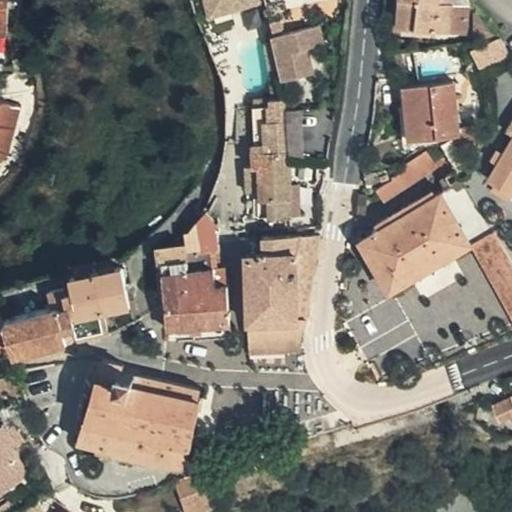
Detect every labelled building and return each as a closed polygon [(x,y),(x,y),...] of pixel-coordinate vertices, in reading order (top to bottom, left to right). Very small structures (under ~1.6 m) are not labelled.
[(0,0),(0,54),(15,55),(17,0),(0,0)] [(216,0),(220,17),(269,7),(267,0),(216,0)] [(480,41),(480,13),(466,12),(451,10),(451,0),(408,0),(405,32),(480,41)] [(451,0),(451,10),(466,12),(466,0),(451,0)] [(297,99),(284,35),(279,15),(272,16),(289,99),(297,99)] [(289,33),(300,31),(298,21),(287,23),(289,33)] [(301,37),(300,31),(289,33),(300,86),(321,83),(309,35),(301,37)] [(332,31),(309,35),(321,83),(327,82),(322,56),(337,53),(332,31)] [(506,67),(511,63),(511,39),(497,48),(497,62),(506,67)] [(0,164),(13,151),(37,69),(7,72),(8,95),(0,91),(0,164)] [(476,90),(424,91),(424,144),(476,143),(476,152),(484,160),(496,136),(476,136),(476,90)] [(304,176),(304,163),(303,153),(303,148),(287,148),(287,140),(302,140),(298,102),(297,99),(289,99),(268,100),(269,163),(263,163),(264,189),(275,189),(284,188),(285,176),(304,176)] [(511,110),(502,126),(511,131),(511,138),(493,173),(511,183),(511,110)] [(287,148),(303,148),(302,140),(287,140),(287,148)] [(465,173),(459,184),(470,177),(470,151),(457,160),(465,173)] [(435,191),(465,173),(457,160),(427,181),(435,191)] [(312,175),(304,176),(304,203),(304,208),(313,208),(312,175)] [(304,203),(304,176),(285,176),(284,188),(284,202),(304,203)] [(478,240),(477,247),(497,236),(484,203),(454,219),(446,201),(473,183),(470,177),(459,184),(441,194),(437,189),(378,222),(382,228),(367,237),(396,289),(478,240)] [(484,203),(473,183),(446,201),(454,219),(484,203)] [(422,185),(398,195),(407,208),(429,195),(422,185)] [(284,202),(284,188),(275,189),(274,213),(284,212),(284,202)] [(304,208),(304,203),(284,202),(284,212),(304,212),(304,208)] [(267,229),(247,232),(247,243),(260,240),(267,229)] [(323,252),(326,233),(267,229),(260,240),(247,243),(251,345),(303,340),(314,306),(323,252)] [(504,284),(511,295),(511,254),(497,236),(477,247),(504,284)] [(198,269),(196,245),(169,252),(176,325),(200,324),(207,324),(208,333),(237,333),(234,283),(224,283),(223,266),(198,269)] [(137,289),(130,252),(105,259),(79,262),(85,292),(82,292),(85,310),(95,308),(97,321),(117,317),(112,294),(137,289)] [(9,287),(0,288),(0,317),(16,314),(14,305),(9,287)] [(82,292),(72,294),(70,295),(68,292),(14,305),(16,314),(22,338),(76,325),(73,313),(85,310),(82,292)] [(85,310),(88,323),(97,321),(95,308),(85,310)] [(76,325),(88,323),(85,310),(73,313),(76,325)] [(306,359),(303,340),(251,345),(254,361),(306,359)] [(122,423),(197,443),(199,443),(213,386),(211,386),(214,377),(133,368),(134,360),(110,355),(95,413),(103,415),(104,411),(123,416),(122,423)] [(511,392),(511,390),(496,396),(504,414),(511,410),(511,392)] [(192,463),(197,443),(122,423),(123,416),(104,411),(103,415),(95,413),(89,436),(106,441),(106,446),(111,447),(111,450),(122,453),(123,451),(151,459),(153,454),(192,463)] [(0,418),(2,423),(0,424),(0,475),(2,480),(32,463),(22,446),(25,443),(18,431),(22,429),(12,412),(0,417),(0,418)] [(197,507),(226,497),(215,466),(187,476),(197,507)] [(41,507),(43,511),(119,511),(109,505),(106,509),(89,498),(90,495),(79,488),(72,499),(63,493),(41,507)]
